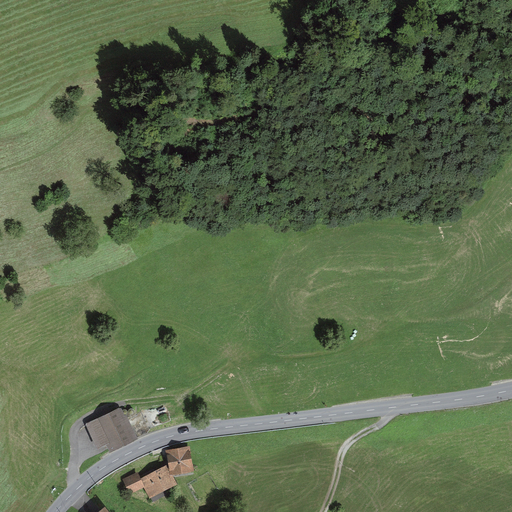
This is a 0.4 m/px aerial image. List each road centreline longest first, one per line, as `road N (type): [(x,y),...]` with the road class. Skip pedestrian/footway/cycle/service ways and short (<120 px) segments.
road 1 (secondary): [(55,511),(102,468),(170,436),(511,389)]
road 2 (track): [(392,407),(344,449),(324,511)]
